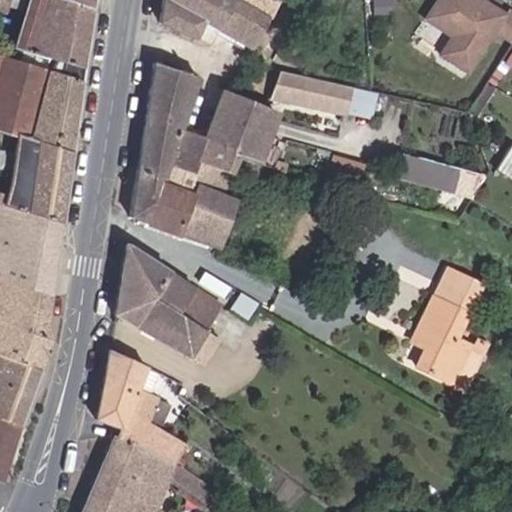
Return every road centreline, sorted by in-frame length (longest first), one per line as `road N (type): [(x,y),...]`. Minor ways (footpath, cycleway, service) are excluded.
road 1 (secondary): [(130,0),(68,379),(32,511)]
road 2 (unknown): [(97,205),(275,292)]
